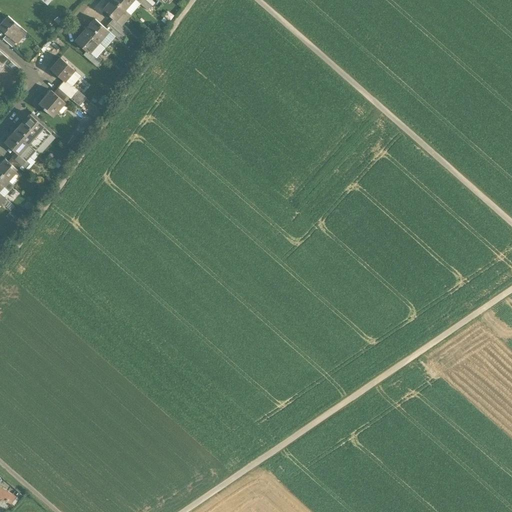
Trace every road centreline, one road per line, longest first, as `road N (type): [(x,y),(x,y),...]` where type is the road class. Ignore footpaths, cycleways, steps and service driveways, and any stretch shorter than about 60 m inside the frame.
road 1 (track): [(511,290),(186,511)]
road 2 (track): [(255,0),(511,225)]
road 3 (track): [(193,0),(0,272)]
